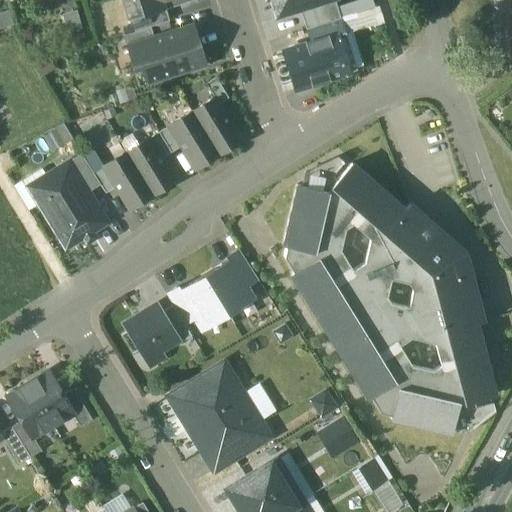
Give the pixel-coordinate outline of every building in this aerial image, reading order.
[(138,0),(143,15),(166,8),(164,1),(167,0),(138,0)] [(167,0),(164,1),(166,8),(192,0),(167,0)] [(271,0),(277,17),(300,10),(332,0),(271,0)] [(341,18),(335,0),(332,0),(300,10),(306,29),(341,18)] [(341,18),(306,29),(311,42),(337,34),(338,36),(346,33),(341,18)] [(153,37),(128,45),(140,84),(205,63),(193,25),(153,37)] [(150,26),(124,34),(128,45),(153,37),(150,26)] [(311,42),(284,51),(296,89),(357,70),(346,33),(338,36),(337,34),(311,42)] [(229,97),(216,77),(206,83),(215,97),(219,103),(229,97)] [(215,97),(192,111),(218,154),(241,140),(219,103),(215,97)] [(218,154),(192,111),(169,125),(182,145),(195,167),(218,154)] [(66,124),(56,127),(62,143),(72,139),(66,124)] [(182,145),(169,125),(159,131),(172,152),(182,145)] [(172,152),(159,131),(149,138),(161,158),(172,152)] [(161,158),(149,138),(126,152),(152,194),(175,180),(161,158)] [(126,152),(104,165),(116,186),(129,208),(152,194),(126,152)] [(82,153),(69,161),(88,192),(101,184),(93,172),(82,153)] [(497,393),(480,323),(484,322),(465,249),(410,199),(405,204),(350,156),(326,183),(295,176),(279,243),(285,244),(281,251),(292,269),(287,271),(376,411),(390,414),(389,418),(452,432),(453,428),(467,431),(495,410),(491,395),(497,393)] [(88,192),(69,161),(37,181),(47,198),(38,204),(65,248),(106,223),(88,192)] [(116,186),(104,165),(93,172),(101,184),(106,192),(116,186)] [(258,279),(239,248),(227,256),(229,259),(230,258),(247,286),(258,279)] [(247,286),(230,258),(229,259),(205,274),(229,314),(254,298),(247,286)] [(180,289),(179,290),(195,317),(203,329),(229,314),(205,274),(180,289)] [(195,317),(179,290),(180,289),(178,286),(166,293),(173,304),(185,324),(195,317)] [(157,303),(124,324),(145,358),(178,339),(179,338),(162,311),(157,303)] [(185,324),(173,304),(162,311),(179,338),(178,339),(180,342),(192,335),(185,324)] [(257,415),(224,361),(169,395),(202,448),(220,437),(257,415)] [(63,394),(48,370),(28,383),(53,424),(72,412),(73,411),(63,394)] [(53,424),(28,383),(7,395),(22,419),(32,436),(33,436),(53,424)] [(92,419),(73,388),(63,394),(73,411),(72,412),(80,426),(92,419)] [(234,458),(270,436),(257,415),(220,437),(234,458)] [(331,456),(358,442),(344,415),(317,429),(331,456)] [(32,436),(22,419),(12,426),(30,456),(41,449),(33,436),(32,436)] [(30,456),(12,426),(1,432),(4,436),(3,437),(19,463),(30,456)] [(366,493),(374,488),(388,511),(406,502),(378,453),(352,468),(366,493)] [(228,489),(241,511),(277,511),(300,498),(277,459),(228,489)] [(277,511),(308,511),(300,498),(277,511)] [(149,511),(143,502),(132,508),(134,511),(149,511)]
